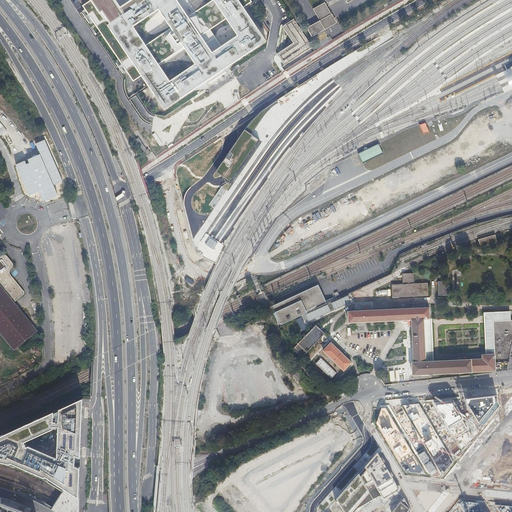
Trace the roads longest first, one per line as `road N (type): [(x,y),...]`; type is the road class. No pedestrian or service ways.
road 1 (trunk): [(132,491),(129,324),(110,207),(75,118),(0,0)]
road 2 (trunk): [(0,22),(60,114),(97,210),(118,347),(116,463)]
road 3 (unclassified): [(163,165),(424,0)]
road 4 (primary): [(98,285),(95,511)]
road 5 (trunk): [(132,491),(143,372),(137,269)]
road 6 (trunk): [(119,192),(62,65),(13,0)]
road 7 (primary): [(148,487),(153,371),(137,269)]
road 8 (tertiary): [(148,487),(347,398)]
road 9 (trunk): [(0,37),(46,117),(79,200)]
road 10 (unclassified): [(0,392),(47,363),(45,298),(30,240)]
road 11 (trunk): [(98,285),(116,463)]
road 12 (tertiary): [(347,398),(511,379)]
road 13 (residential): [(163,165),(190,254),(225,274),(252,270)]
road 14 (unknown): [(256,495),(244,481),(250,473),(351,421)]
road 15 (residential): [(313,511),(368,440),(347,398)]
